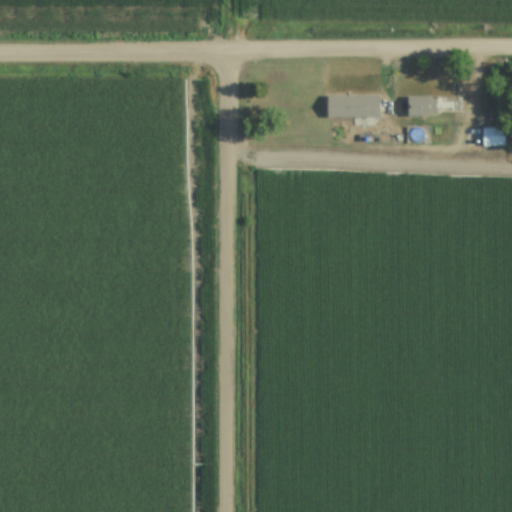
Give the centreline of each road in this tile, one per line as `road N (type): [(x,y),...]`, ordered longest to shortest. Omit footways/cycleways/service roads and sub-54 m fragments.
road 1 (residential): [(511,47),(0,51)]
road 2 (residential): [(228,511),(228,50)]
